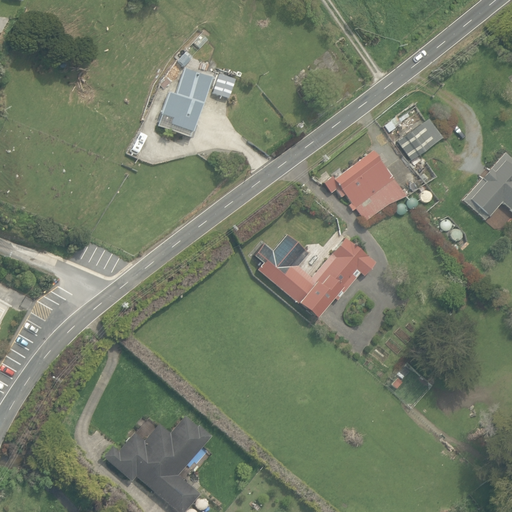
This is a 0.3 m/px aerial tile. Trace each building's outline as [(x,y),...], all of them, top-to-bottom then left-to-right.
[(192,125),(209,78),(183,68),(173,95),(167,92),(158,115),(160,115),(156,127),(190,139),(195,126),(192,125)] [(222,90),(227,79),(218,76),(214,86),(222,90)] [(387,133),(408,117),(405,114),(394,123),(391,119),(382,126),(387,133)] [(409,161),(440,139),(426,119),(395,142),(409,161)] [(405,197),(370,151),(332,180),(330,177),(322,184),(329,194),(333,190),(339,198),(343,195),(350,204),(347,206),(351,212),(354,209),(364,222),(387,205),(405,197)] [(511,214),(511,161),(502,153),(460,201),(483,221),(499,202),(511,214)] [(310,278),(296,267),(307,254),(284,235),(270,252),(271,252),(256,270),(314,319),(332,298),(335,301),(369,260),(343,238),(310,278)] [(195,427),(182,416),(167,433),(157,424),(142,441),(132,433),(117,451),(110,446),(101,457),(129,482),(134,477),(174,511),(181,511),(197,494),(175,475),(209,436),(196,425),(195,427)] [(202,496),(201,496),(200,496),(198,496),(197,497),(196,498),(195,499),(194,500),(194,501),(194,502),(193,504),(194,505),(194,506),(195,507),(195,509),(196,509),(198,510),(199,511),(200,511),(201,511),(203,511),(204,511),(205,510),(206,509),(207,508),(208,507),(209,506),(209,505),(209,503),(209,502),(208,501),(208,499),(207,498),(206,497),(205,497),(204,496),(202,496)]
